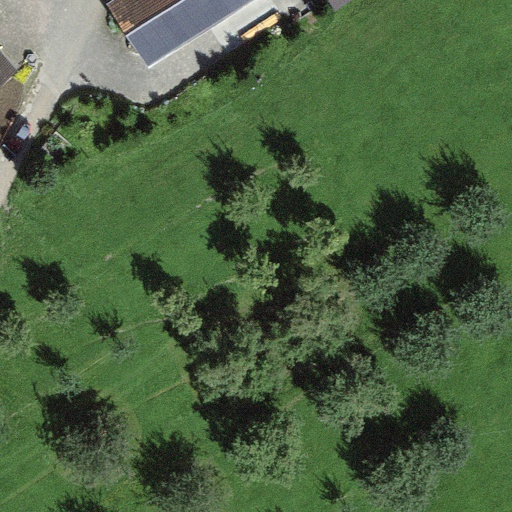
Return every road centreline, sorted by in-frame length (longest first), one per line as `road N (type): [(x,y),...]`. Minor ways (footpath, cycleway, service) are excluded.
road 1 (track): [(295,0),(163,79),(108,71),(20,0)]
road 2 (track): [(0,183),(48,82),(59,35),(95,0)]
